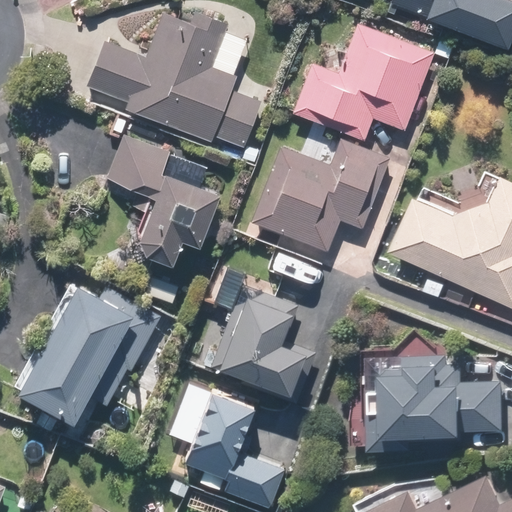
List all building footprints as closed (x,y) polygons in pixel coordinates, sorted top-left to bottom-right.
[(511,0),(395,0),(436,16),(438,11),(511,40),(511,0)] [(150,54),(111,38),(90,87),(215,139),(218,132),(248,144),(267,99),(239,87),(245,73),(238,70),(252,36),(227,26),(230,18),(193,2),(188,15),(169,7),(150,54)] [(409,128),(440,47),(361,17),(341,69),(315,59),(296,109),(369,138),(377,116),(409,128)] [(177,149),(124,130),(109,172),(144,184),(137,201),(159,209),(147,243),(186,257),(194,234),(211,239),(229,186),(171,166),(177,149)] [(302,151),(285,144),(256,215),(333,247),(346,216),(366,225),(395,153),(346,134),(343,143),(311,130),(302,151)] [(470,208),(426,185),(397,247),(511,301),(511,178),(508,176),(496,201),(470,208)] [(81,269),(78,275),(19,381),(83,416),(95,394),(111,403),(133,362),(139,365),(166,316),(81,269)] [(253,299),(240,295),(216,361),(244,371),(246,367),(303,387),(318,346),(289,336),(301,304),(256,289),(253,299)] [(379,348),(376,441),(420,443),(421,436),(471,437),(471,425),(510,426),(511,379),(468,378),(468,360),(455,360),(455,350),(379,348)] [(223,384),(222,385),(190,459),(207,466),(202,479),(223,488),(224,485),(274,506),(290,467),(245,449),(265,402),(223,384)] [(417,484),(375,503),(379,511),(511,511),(511,497),(511,498),(499,470),(425,503),(417,484)] [(0,511),(11,483),(0,478),(0,511)]
